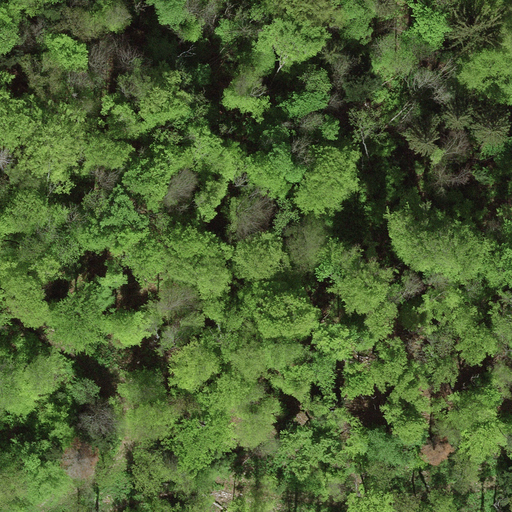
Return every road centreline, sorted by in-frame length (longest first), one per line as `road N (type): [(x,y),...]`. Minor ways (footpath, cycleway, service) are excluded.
road 1 (track): [(120,458),(364,498),(511,483)]
road 2 (track): [(0,308),(97,364),(136,430),(120,458),(40,511)]
